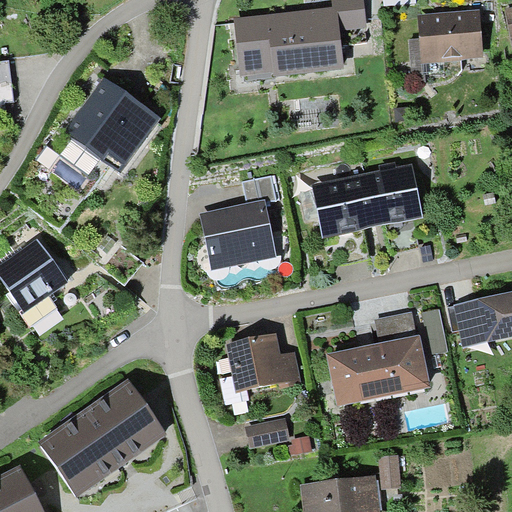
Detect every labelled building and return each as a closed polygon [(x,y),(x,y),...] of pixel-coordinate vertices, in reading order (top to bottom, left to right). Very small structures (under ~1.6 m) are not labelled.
[(338,0),(335,0),(336,12),(238,23),(243,75),(276,71),(276,75),(341,68),(336,28),(363,25),(360,0),(338,0)] [(511,7),(502,11),(511,47),(511,7)] [(480,11),(418,17),(422,62),(484,57),(480,11)] [(8,64),(0,65),(0,103),(13,102),(8,64)] [(104,82),(66,134),(121,174),(159,122),(104,82)] [(439,226),(430,176),(379,185),(388,235),(439,226)] [(322,195),(331,245),(388,235),(379,185),(322,195)] [(196,218),(206,272),(280,259),(270,204),(196,218)] [(38,242),(0,268),(0,283),(25,319),(70,289),(38,242)] [(511,294),(449,310),(459,351),(511,338),(511,294)] [(382,347),(332,357),(342,409),(439,390),(429,337),(421,339),(416,313),(377,321),(382,347)] [(285,345),(232,357),(243,405),(305,392),(299,366),(290,368),(285,345)] [(157,434),(124,389),(41,448),(74,494),(157,434)] [(293,428),(251,437),(256,460),(298,451),(293,428)] [(314,447),(300,449),(302,468),(317,465),(314,447)] [(404,466),(384,468),(387,499),(407,497),(404,466)] [(33,511),(16,480),(0,487),(0,511),(33,511)] [(387,511),(383,483),(303,494),(305,511),(387,511)]
